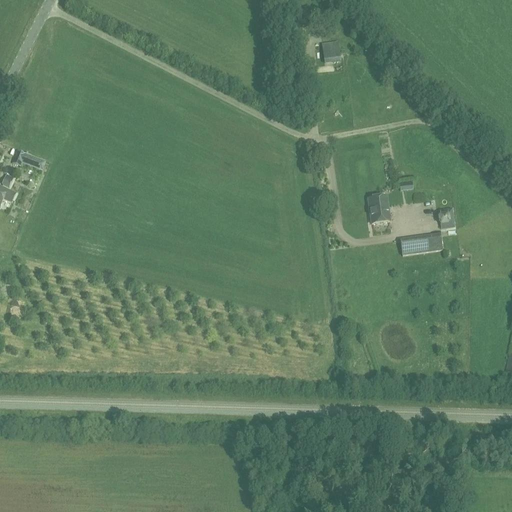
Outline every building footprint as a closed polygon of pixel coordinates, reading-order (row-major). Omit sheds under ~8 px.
[(321,45),(323,65),(341,63),(338,43),(321,45)] [(22,164),(41,172),(45,163),(25,155),(17,152),(12,164),(20,168),(22,164)] [(1,185),(9,189),(13,180),(6,176),(1,185)] [(368,201),(372,226),(390,223),(386,198),(368,201)] [(441,230),(454,229),(452,209),(439,210),(441,230)] [(400,243),(402,257),(442,252),(440,238),(400,243)]
